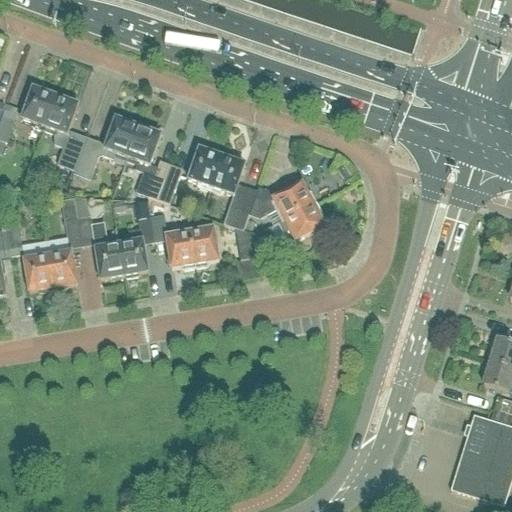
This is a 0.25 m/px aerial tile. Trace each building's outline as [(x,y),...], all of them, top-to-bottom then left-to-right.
[(31,132),(43,136),(56,101),(33,93),(21,125),(32,129),(31,132)] [(78,110),(56,101),(43,136),(54,141),(51,150),(63,154),(57,171),(75,178),(86,147),(85,147),(67,140),(78,110)] [(6,109),(0,124),(0,156),(2,157),(5,147),(7,148),(20,113),(6,109)] [(127,164),(139,132),(116,123),(106,150),(87,143),(85,147),(86,147),(75,178),(90,183),(97,164),(103,161),(114,166),(116,160),(127,164)] [(139,132),(127,164),(138,168),(135,175),(154,182),(147,202),(158,206),(171,170),(160,166),(158,173),(150,170),(161,140),(139,132)] [(198,193),(209,197),(221,161),(199,154),(188,186),(199,190),(198,193)] [(244,169),(221,161),(209,197),(222,202),(223,199),(233,202),(223,230),(237,234),(243,237),(243,236),(249,221),(255,203),(235,197),(244,169)] [(171,170),(158,206),(169,210),(182,174),(171,170)] [(279,216),(284,225),(313,210),(302,189),(277,202),(275,198),(258,193),(255,203),(249,221),(262,225),(279,216)] [(324,231),(313,210),(284,225),(279,228),(290,249),(324,231)] [(163,220),(151,222),(154,248),(167,246),(172,274),(195,270),(189,237),(167,240),(163,220)] [(91,221),(77,223),(83,251),(94,249),(96,249),(93,230),(91,221)] [(129,247),(119,248),(124,282),(148,278),(143,250),(154,248),(151,222),(137,224),(138,233),(128,235),(129,247)] [(83,251),(77,223),(64,225),(69,254),(83,251)] [(101,286),(124,282),(119,248),(108,250),(104,228),(93,230),(96,249),(94,249),(95,253),(101,286)] [(254,240),(257,262),(276,259),(271,232),(254,240)] [(213,233),(189,237),(195,270),(218,267),(213,233)] [(241,265),(257,262),(254,240),(243,236),(243,237),(237,234),(241,265)] [(0,262),(12,261),(10,248),(8,248),(6,236),(0,236),(0,262)] [(10,248),(12,261),(22,260),(20,246),(10,248)] [(60,256),(47,258),(53,294),(76,290),(71,256),(60,258),(60,256)] [(53,294),(47,258),(34,261),(34,262),(24,264),(29,298),(53,294)] [(511,347),(498,343),(490,367),(511,373),(511,347)] [(511,373),(490,367),(483,391),(510,399),(511,394),(511,373)] [(511,406),(498,402),(494,413),(511,418),(511,406)] [(511,432),(473,421),(450,496),(501,511),(503,511),(511,485),(511,432)]
